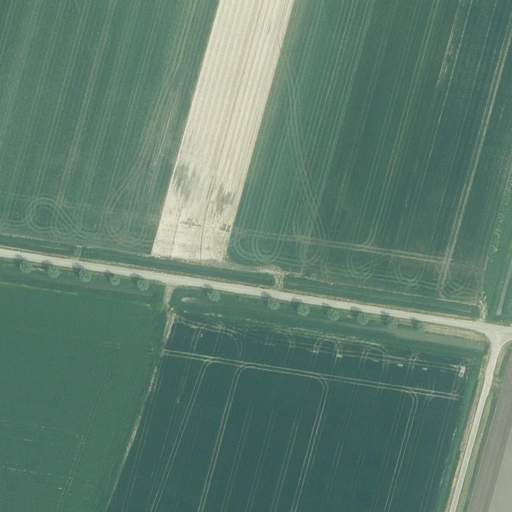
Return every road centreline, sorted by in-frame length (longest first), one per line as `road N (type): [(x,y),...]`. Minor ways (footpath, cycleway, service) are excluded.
road 1 (unclassified): [(499,332),(0,253)]
road 2 (unclassified): [(452,511),(499,332)]
